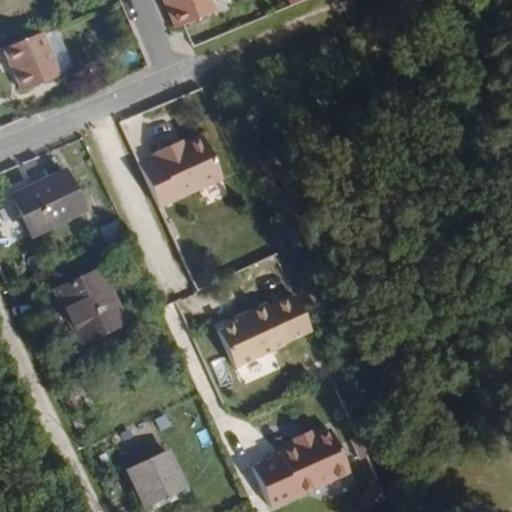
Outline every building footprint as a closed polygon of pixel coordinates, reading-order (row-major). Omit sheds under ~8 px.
[(216,15),(209,0),(162,0),(177,32),(216,15)] [(60,81),(42,41),(5,57),(22,97),(60,81)] [(216,186),(197,143),(178,151),(168,156),(166,152),(149,159),(152,166),(134,174),(144,195),(153,215),(216,186)] [(168,156),(178,151),(176,147),(166,152),(168,156)] [(75,219),(57,177),(39,185),(40,191),(5,205),(22,243),(75,219)] [(123,244),(115,227),(94,236),(102,254),(123,244)] [(119,330),(93,277),(52,296),(59,314),(65,311),(82,347),(119,330)] [(278,352),(261,310),(241,318),(244,324),(230,330),(212,337),(227,375),(278,352)] [(244,324),(241,318),(228,324),(230,330),(244,324)] [(261,511),(268,511),(342,480),(324,437),(305,445),(288,452),(271,459),(272,462),(244,474),(261,511)] [(305,445),(303,438),(285,446),(288,452),(305,445)] [(164,511),(183,504),(164,463),(124,482),(137,511),(164,511)]
